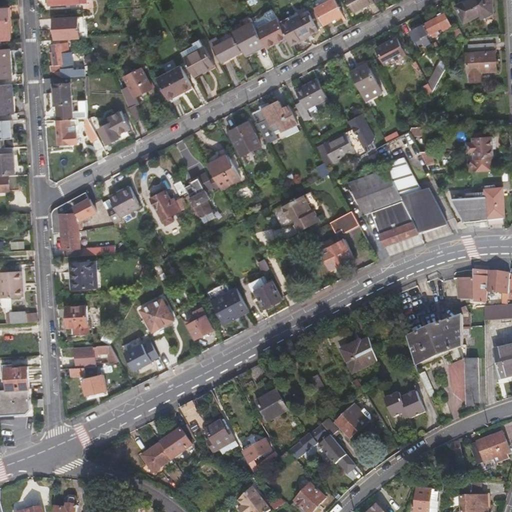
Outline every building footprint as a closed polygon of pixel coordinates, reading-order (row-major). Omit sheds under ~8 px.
[(335,0),(331,0),(315,8),(324,26),(344,15),(335,0)] [(348,0),(355,13),(375,2),(373,0),(348,0)] [(467,0),(456,6),(464,24),(481,16),(482,18),(494,12),(492,0),(467,0)] [(289,39),(292,46),(319,31),(308,10),(290,19),(289,17),(279,22),(287,37),(289,39)] [(0,44),(9,44),(8,13),(0,13),(0,44)] [(445,13),(424,24),(429,34),(431,33),(432,35),(439,32),(437,28),(441,26),(443,29),(451,25),(445,13)] [(264,44),(266,47),(279,40),(287,37),(279,22),(278,18),(270,22),(256,29),(264,44)] [(55,20),(56,42),(80,40),(79,19),(55,20)] [(234,32),(237,37),(244,50),(245,53),(264,44),(256,29),(253,22),(234,32)] [(429,34),(424,24),(410,31),(417,43),(423,40),(425,43),(430,41),(429,39),(431,38),(429,34)] [(464,35),(461,28),(455,31),(458,38),(464,35)] [(237,37),(214,48),(221,63),(244,50),(237,37)] [(123,43),(112,39),(110,45),(121,49),(123,43)] [(183,52),(196,75),(216,65),(203,39),(193,44),(194,46),(183,52)] [(376,50),(384,65),(404,55),(396,39),(376,50)] [(493,43),(467,45),(467,54),(465,54),(466,72),(469,72),(469,82),(479,81),(479,72),(495,70),(493,43)] [(51,71),(59,78),(86,77),(86,69),(77,70),(74,52),(64,53),(64,48),(60,48),(60,47),(53,48),(53,57),(51,57),(51,71)] [(13,88),(23,87),(22,79),(12,79),(10,54),(0,54),(0,83),(6,84),(6,89),(13,88)] [(182,64),(158,77),(169,99),(179,93),(179,92),(192,85),(182,64)] [(368,65),(351,73),(362,94),(378,85),(368,65)] [(434,91),(445,72),(440,66),(429,84),(434,91)] [(125,89),(135,120),(143,117),(138,105),(142,103),(138,96),(153,87),(143,67),(127,76),(132,85),(125,89)] [(432,94),(420,70),(416,72),(429,98),(432,94)] [(302,102),(295,106),(302,119),(309,115),(306,110),(327,99),(317,80),(296,91),(302,102)] [(64,107),(65,111),(74,110),(72,84),(54,85),(55,94),(55,107),(64,107)] [(0,123),(14,123),(18,123),(18,116),(15,116),(13,88),(6,89),(0,89),(0,123)] [(169,99),(171,102),(181,96),(179,93),(169,99)] [(53,112),(65,111),(64,107),(55,107),(55,94),(51,94),(53,112)] [(257,121),(256,122),(267,143),(277,137),(273,130),(280,126),(282,129),(296,121),(287,104),(280,107),(277,100),(270,103),(261,108),(252,112),(257,121)] [(71,120),(76,120),(89,119),(88,108),(82,109),(78,109),(78,113),(71,120)] [(100,129),(108,145),(120,138),(119,134),(131,128),(122,111),(103,120),(104,123),(103,123),(104,127),(100,129)] [(425,129),(425,128),(425,126),(420,126),(426,116),(422,113),(412,130),(418,129),(425,129)] [(356,132),(348,136),(357,153),(361,159),(369,155),(366,149),(374,144),(376,139),(363,116),(351,122),(356,132)] [(71,120),(56,121),(57,144),(75,143),(74,126),(76,126),(76,120),(71,120)] [(229,133),(242,156),(261,146),(248,122),(229,133)] [(0,152),(6,152),(6,143),(14,143),(14,123),(0,123),(0,152)] [(96,150),(103,147),(92,126),(89,127),(91,130),(87,132),(96,150)] [(412,130),(410,132),(413,137),(419,137),(418,129),(412,130)] [(347,134),(318,150),(326,165),(328,169),(357,153),(348,136),(347,134)] [(470,174),(493,172),(493,148),(498,148),(497,137),(475,138),(475,143),(469,143),(470,174)] [(17,178),(25,178),(25,168),(12,168),(11,151),(6,152),(0,152),(0,177),(12,177),(13,179),(17,178)] [(433,153),(422,154),(429,168),(435,165),(433,153)] [(227,155),(207,165),(221,190),(240,179),(227,155)] [(405,160),(385,166),(387,170),(420,232),(448,221),(431,191),(423,194),(405,160)] [(324,177),(331,174),(328,169),(326,165),(320,168),(324,177)] [(200,173),(205,185),(212,182),(207,170),(200,173)] [(420,232),(387,170),(351,187),(366,218),(370,217),(385,247),(420,232)] [(185,187),(179,177),(173,180),(178,191),(185,187)] [(191,184),(185,187),(187,192),(200,215),(203,221),(214,215),(205,199),(208,197),(197,177),(190,181),(191,184)] [(0,193),(18,193),(17,178),(13,179),(6,179),(6,182),(0,181),(0,193)] [(453,199),(464,220),(488,220),(488,217),(505,216),(503,188),(496,188),(496,185),(489,185),(489,188),(487,188),(487,196),(453,199)] [(111,199),(120,218),(141,208),(131,187),(122,191),(123,193),(111,199)] [(164,221),(167,226),(176,221),(174,216),(184,210),(181,205),(185,202),(180,193),(172,196),(171,194),(168,195),(164,187),(150,195),(163,221),(164,221)] [(54,215),(55,233),(63,233),(76,232),(76,228),(81,228),(80,219),(96,213),(86,191),(74,198),(78,205),(61,215),(54,215)] [(122,191),(110,198),(111,199),(123,193),(122,191)] [(200,215),(187,192),(184,193),(196,217),(200,215)] [(295,226),(299,234),(320,223),(315,213),(312,214),(304,197),(283,209),(289,220),(297,222),(295,226)] [(54,209),(54,215),(61,215),(78,205),(74,198),(56,207),(54,209)] [(110,198),(102,202),(114,226),(121,222),(120,218),(111,199),(110,198)] [(355,220),(352,214),(345,217),(349,224),(355,220)] [(63,233),(64,257),(119,254),(119,248),(108,248),(82,248),(81,230),(83,230),(83,228),(81,228),(76,228),(76,232),(63,233)] [(354,259),(345,242),(322,255),(331,273),(337,269),(338,271),(350,265),(348,263),(354,259)] [(161,264),(166,261),(162,255),(155,259),(156,261),(149,264),(155,267),(156,266),(161,264)] [(258,263),(265,277),(270,274),(263,260),(258,263)] [(70,265),(72,290),(98,288),(96,263),(70,265)] [(168,278),(161,264),(156,266),(163,280),(168,278)] [(151,270),(153,270),(154,268),(149,265),(147,270),(143,268),(139,275),(146,279),(151,270)] [(507,310),(511,310),(511,301),(511,273),(498,273),(486,272),(479,271),(478,278),(477,288),(476,298),(476,304),(489,305),(490,294),(507,295),(507,310)] [(1,277),(2,303),(25,302),(23,275),(1,277)] [(461,287),(477,288),(478,278),(462,277),(461,287)] [(264,280),(253,285),(258,296),(265,309),(282,300),(274,284),(268,286),(264,280)] [(213,302),(232,292),(227,284),(209,295),(213,302)] [(258,296),(253,285),(249,287),(255,298),(258,296)] [(461,296),(476,298),(477,288),(461,287),(461,296)] [(251,312),(239,289),(232,292),(213,302),(225,325),(251,312)] [(142,311),(154,333),(175,321),(163,300),(142,311)] [(89,308),(68,310),(70,330),(76,330),(77,337),(91,336),(89,308)] [(189,321),(197,338),(214,329),(203,308),(196,312),(198,316),(189,321)] [(466,318),(471,314),(468,309),(463,313),(466,318)] [(511,309),(511,310),(507,310),(489,310),(489,322),(511,320),(511,309)] [(466,331),(473,331),(474,314),(471,314),(466,318),(466,331)] [(12,327),(39,326),(38,316),(27,317),(27,316),(11,317),(12,327)] [(364,335),(370,332),(365,317),(358,320),(364,335)] [(133,322),(126,318),(121,329),(127,332),(133,322)] [(465,348),(466,331),(466,318),(409,331),(416,361),(465,348)] [(120,363),(122,367),(132,362),(118,334),(115,339),(118,345),(113,348),(120,363)] [(356,376),(382,365),(375,345),(373,341),(365,345),(364,343),(345,351),(356,376)] [(111,345),(96,346),(97,353),(106,353),(106,363),(120,363),(113,348),(111,345)] [(511,345),(498,348),(500,357),(504,377),(511,375),(511,345)] [(96,346),(75,347),(78,368),(85,368),(96,367),(96,364),(99,363),(97,353),(96,346)] [(467,401),(481,402),(482,355),(468,355),(467,401)] [(511,375),(504,377),(500,357),(498,357),(498,359),(497,359),(501,383),(511,380),(511,375)] [(270,377),(264,364),(254,369),(261,382),(270,377)] [(420,369),(429,390),(435,387),(426,367),(420,369)] [(6,373),(8,394),(0,394),(0,420),(32,418),(31,392),(29,372),(6,373)] [(84,379),(88,396),(108,391),(104,373),(84,379)] [(330,392),(324,379),(317,382),(324,395),(330,392)] [(365,387),(360,380),(356,382),(360,390),(365,387)] [(236,397),(229,382),(221,387),(228,401),(236,397)] [(281,391),(280,388),(259,399),(260,402),(281,391)] [(216,389),(201,397),(208,411),(223,403),(216,389)] [(395,415),(405,411),(409,409),(412,415),(413,416),(428,410),(419,389),(404,395),(402,390),(387,397),(395,415)] [(271,421),(291,411),(281,391),(260,402),(271,421)] [(198,399),(185,406),(192,424),(197,435),(212,427),(198,399)] [(363,409),(360,412),(364,418),(367,416),(368,415),(363,409)] [(364,418),(360,412),(344,424),(355,441),(374,426),(367,416),(364,418)] [(367,416),(374,426),(375,424),(368,415),(367,416)] [(218,453),(241,441),(231,420),(211,430),(216,441),(213,443),(218,453)] [(176,459),(200,443),(197,435),(192,424),(165,442),(176,459)] [(328,429),(335,438),(336,440),(337,442),(344,436),(335,424),(334,425),(328,429)] [(307,444),(295,453),(301,460),(321,445),(328,440),(332,437),(327,430),(307,444)] [(480,442),(489,461),(498,457),(500,462),(511,455),(511,454),(511,451),(511,450),(511,449),(504,432),(480,442)] [(328,440),(321,445),(339,467),(341,465),(349,475),(358,468),(337,442),(336,440),(331,444),(328,440)] [(157,471),(176,459),(165,442),(145,455),(157,471)] [(466,456),(463,442),(454,444),(457,457),(466,456)] [(482,464),(489,461),(480,442),(473,445),(482,464)] [(256,464),(258,464),(276,454),(271,444),(251,453),(256,464)] [(265,477),(284,463),(280,455),(261,470),(265,477)] [(295,465),(291,459),(282,466),(287,472),(295,465)] [(210,468),(206,464),(198,474),(216,490),(227,477),(213,464),(210,468)] [(261,480),(265,477),(261,470),(258,464),(256,464),(254,466),(261,480)] [(296,508),(300,511),(313,511),(319,511),(331,498),(316,485),(296,508)] [(435,488),(420,488),(419,490),(417,511),(434,511),(435,492),(435,488)] [(65,506),(55,505),(54,511),(77,511),(78,496),(74,492),(71,492),(67,495),(67,502),(65,502),(65,506)] [(271,511),(258,492),(242,502),(246,508),(241,511),(271,511)] [(116,505),(106,493),(100,499),(110,510),(116,505)] [(491,510),(491,494),(464,493),(463,509),(460,509),(460,511),(474,511),(475,510),(491,510)] [(45,511),(43,503),(28,507),(28,508),(17,511),(45,511)]
